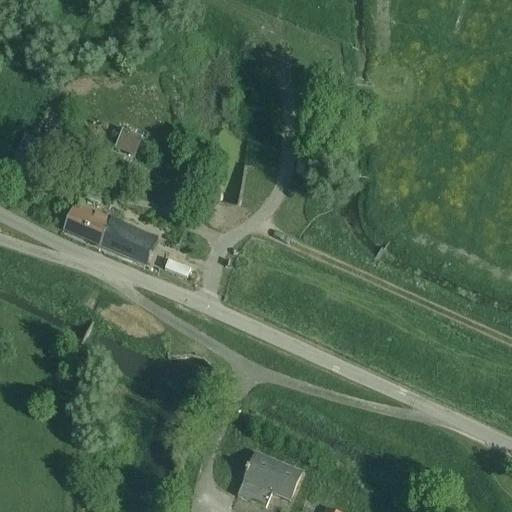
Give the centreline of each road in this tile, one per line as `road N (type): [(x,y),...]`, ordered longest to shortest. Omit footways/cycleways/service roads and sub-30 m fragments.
road 1 (track): [(200,309),(222,243),(265,225),(511,342)]
road 2 (residential): [(452,422),(414,419),(245,368),(135,298),(113,270)]
road 3 (unclassified): [(452,422),(113,270)]
